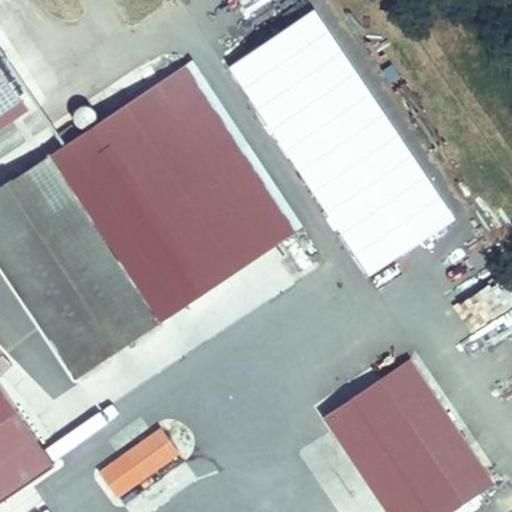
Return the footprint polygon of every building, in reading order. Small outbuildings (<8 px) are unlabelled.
[(371,266),(446,216),(315,20),(239,70),(371,266)] [(0,138),(42,113),(0,46),(0,138)] [(194,69),(0,192),(0,370),(2,374),(10,387),(19,382),(53,436),(92,412),(96,417),(195,355),(174,321),(299,241),(293,232),(242,151),(194,69)] [(481,511),(503,499),(422,371),(393,390),(470,511),(481,511)] [(0,468),(53,436),(19,382),(10,387),(0,393),(0,468)] [(470,511),(393,390),(335,426),(389,511),(470,511)] [(130,511),(142,511),(198,478),(174,436),(108,476),(130,511)]
